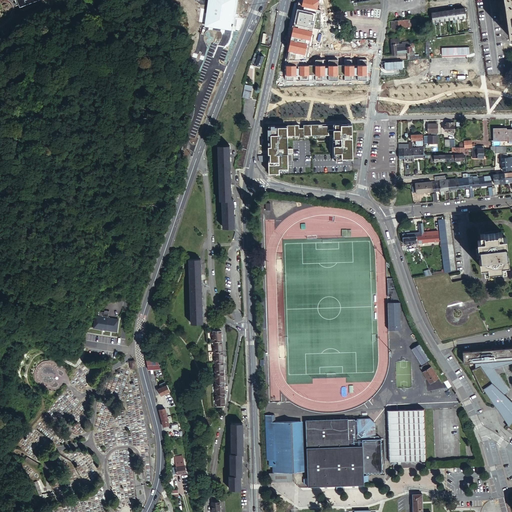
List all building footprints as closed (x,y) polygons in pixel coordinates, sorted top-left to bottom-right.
[(299,0),(288,60),(307,60),(319,0),(299,0)] [(511,0),(496,0),(499,20),(506,19),(508,35),(511,34),(511,0)] [(391,20),(392,27),(396,27),(396,26),(409,25),(409,18),(395,19),(391,20)] [(197,49),(200,35),(194,33),(191,48),(197,49)] [(448,38),(450,38),(449,37),(448,37),(448,36),(432,39),(433,44),(449,42),(448,38)] [(214,37),(212,52),(218,53),(220,38),(214,37)] [(391,43),(393,53),(397,53),(396,47),(403,46),(402,42),(398,42),(398,38),(391,39),(391,43)] [(396,47),(397,53),(407,52),(408,59),(413,59),(418,58),(417,54),(415,54),(414,46),(411,46),(410,41),(402,42),(403,46),(396,47)] [(448,56),(453,55),(471,53),(471,48),(470,48),(468,48),(468,45),(462,46),(462,48),(459,48),(459,50),(459,51),(454,51),(454,45),(447,46),(448,56)] [(195,64),(197,51),(191,49),(188,63),(195,64)] [(253,55),(252,61),(254,62),(258,64),(260,65),(265,55),(256,51),(254,55),(253,55)] [(211,53),(209,67),(215,68),(217,54),(211,53)] [(285,60),(285,80),(367,79),(367,59),(307,60),(288,60),(285,60)] [(408,59),(395,59),(395,61),(388,61),(388,69),(396,69),(396,68),(397,68),(399,68),(399,67),(399,65),(413,64),(413,59),(408,59)] [(399,70),(388,71),(388,74),(384,74),(384,80),(388,80),(388,81),(393,81),(393,75),(399,75),(399,70)] [(245,83),(243,96),(250,97),(253,85),(245,83)] [(392,83),(380,83),(379,86),(380,95),(384,95),(384,98),(391,98),(391,87),(392,87),(392,83)] [(183,110),(189,112),(192,97),(186,96),(183,110)] [(189,113),(183,112),(180,126),(186,127),(187,123),(189,113)] [(454,130),(454,121),(447,121),(447,123),(445,123),(445,130),(448,130),(448,133),(454,134),(453,130),(454,130)] [(334,134),(334,159),(353,159),(352,122),(333,123),(334,134)] [(429,132),(432,131),(432,134),(424,135),(424,142),(438,142),(438,122),(428,123),(429,132)] [(279,167),(288,167),(288,165),(288,152),(293,152),(293,147),(288,148),(287,135),(299,134),(299,136),(304,136),(304,134),(329,134),(328,123),(303,123),(303,127),(299,127),(299,124),(271,124),(271,128),(267,128),(267,133),(269,133),(269,141),(268,141),(268,154),(258,155),(259,161),(269,160),(269,165),(269,173),(279,173),(279,167)] [(245,126),(241,141),(241,144),(236,165),(243,167),(247,146),(251,127),(245,126)] [(180,143),(186,129),(180,127),(175,140),(180,143)] [(493,127),(493,139),(511,138),(511,128),(503,128),(503,127),(493,127)] [(417,139),(417,143),(423,142),(423,134),(411,134),(411,139),(417,139)] [(472,139),(464,140),(465,146),(465,148),(472,147),(472,148),(473,157),(485,157),(484,145),(472,145),(472,139)] [(174,142),(169,155),(174,157),(180,144),(174,142)] [(401,143),(399,143),(399,146),(399,147),(399,157),(405,157),(404,145),(408,145),(408,143),(405,143),(401,143)] [(223,227),(234,226),(233,198),(231,198),(229,144),(218,144),(220,199),(222,199),(223,227)] [(423,146),(414,147),(414,156),(424,156),(423,146)] [(461,150),(461,146),(455,146),(455,153),(456,159),(464,159),(464,153),(458,153),(458,150),(461,150)] [(501,153),(503,169),(511,167),(511,163),(511,156),(511,157),(511,155),(507,155),(507,152),(501,153)] [(511,170),(499,172),(500,182),(501,182),(505,182),(505,181),(505,177),(509,177),(509,180),(509,183),(511,182),(511,170)] [(477,175),(468,176),(468,177),(469,187),(470,196),(474,196),(473,190),(472,191),(472,186),(480,186),(480,184),(479,176),(477,176),(477,175)] [(491,175),(479,176),(480,184),(481,184),(481,186),(486,186),(486,184),(492,184),(491,175)] [(469,187),(468,177),(457,178),(458,188),(469,187)] [(458,188),(457,178),(448,179),(449,189),(458,188)] [(440,189),(439,179),(432,180),(432,190),(440,189)] [(449,189),(448,179),(439,179),(440,189),(441,193),(444,193),(444,189),(449,189)] [(432,190),(432,180),(422,181),(415,182),(416,192),(432,190)] [(444,217),(437,218),(443,271),(448,270),(450,270),(444,217)] [(437,230),(423,231),(423,235),(415,235),(415,241),(438,240),(437,230)] [(403,242),(415,241),(415,235),(423,235),(423,231),(403,232),(403,242)] [(481,239),(483,264),(484,270),(505,267),(505,263),(502,237),(502,232),(480,234),(481,239)] [(189,258),(191,322),(202,322),(200,258),(189,258)] [(439,336),(442,340),(488,330),(476,303),(465,278),(452,280),(448,270),(443,271),(412,277),(418,293),(422,304),(428,317),(433,326),(439,336)] [(392,295),(392,302),(401,301),(394,277),(388,277),(388,295),(392,295)] [(390,329),(402,328),(401,301),(392,302),(389,302),(390,329)] [(110,313),(105,313),(100,312),(99,316),(96,316),(94,328),(102,329),(106,329),(118,331),(119,319),(109,318),(110,313)] [(221,333),(221,329),(213,329),(213,333),(213,335),(212,335),(212,340),(214,340),(221,340),(221,336),(221,333)] [(213,345),(213,350),(215,350),(222,350),(221,340),(214,340),(214,344),(214,345),(213,345)] [(422,364),(431,358),(421,342),(412,347),(422,364)] [(511,357),(511,345),(463,350),(464,361),(475,360),(511,357)] [(214,356),(214,361),(215,361),(223,361),(223,354),(222,350),(215,350),(215,354),(215,356),(214,356)] [(511,357),(475,360),(476,366),(472,368),(484,393),(486,391),(495,404),(496,403),(505,397),(507,396),(503,392),(507,389),(492,367),(511,361),(511,357)] [(214,367),(214,372),(223,372),(223,365),(223,361),(215,361),(215,365),(215,367),(214,367)] [(420,367),(423,371),(432,366),(429,361),(420,367)] [(432,366),(423,371),(430,382),(439,377),(432,366)] [(216,379),(216,383),(223,382),(223,377),(223,372),(214,372),(215,378),(216,378),(216,379)] [(216,391),(216,394),(224,393),(224,389),(223,382),(216,383),(215,383),(215,389),(216,389),(216,391)] [(162,395),(172,390),(168,383),(158,388),(162,395)] [(217,404),(224,404),(224,402),(224,393),(216,394),(215,394),(215,399),(216,399),(216,401),(217,404)] [(511,403),(505,397),(496,403),(501,410),(509,422),(511,417),(511,403)] [(391,467),(426,466),(426,463),(420,463),(420,460),(425,460),(424,409),(417,409),(405,409),(386,410),(387,426),(386,426),(386,438),(387,438),(388,460),(391,460),(391,467)] [(274,471),(274,472),(291,471),(300,471),(300,464),(303,464),(302,426),(299,426),(299,420),(274,421),(273,413),(264,414),(266,459),(268,459),(268,466),(271,465),(272,471),(274,471)] [(166,416),(160,417),(163,425),(168,424),(166,416)] [(307,487),(363,485),(363,480),(367,480),(367,475),(371,472),(372,473),(374,471),(375,473),(377,471),(378,473),(380,471),(382,471),(382,468),(381,443),(380,442),(380,440),(383,440),(383,439),(383,438),(382,437),(381,437),(379,437),(378,436),(377,435),(375,435),(375,429),(374,429),(373,427),(374,426),(373,424),(374,422),(369,417),(367,419),(366,417),(364,419),(363,418),(362,417),(356,418),(356,419),(354,419),(354,418),(305,419),(306,470),(306,478),(302,478),(302,483),(307,483),(307,487)] [(232,454),(230,454),(231,475),(229,475),(230,488),(241,488),(240,474),(242,474),(241,453),(243,453),(242,423),(231,423),(232,454)] [(170,468),(171,474),(186,472),(184,465),(183,460),(182,460),(181,455),(174,456),(176,467),(170,468)] [(274,472),(268,472),(268,481),(291,480),(291,471),(274,472)] [(176,485),(173,485),(173,489),(170,490),(170,496),(178,495),(176,485)] [(369,511),(369,510),(355,511),(354,511),(422,511),(421,493),(412,494),(412,511),(369,511)] [(220,501),(211,501),(211,505),(212,507),(211,507),(211,511),(212,511),(220,511),(220,507),(220,505),(220,501)]
